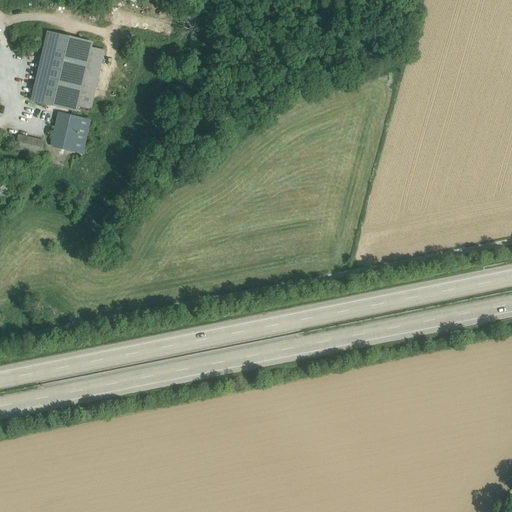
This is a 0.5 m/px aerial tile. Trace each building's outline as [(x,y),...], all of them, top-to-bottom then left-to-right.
[(92,43),(48,33),(32,101),(76,111),(77,107),(91,48),(90,47),(92,43)] [(91,48),(77,107),(90,110),(103,51),(91,48)] [(82,119),(59,113),(52,145),(75,150),(82,119)] [(90,121),(82,119),(75,150),(83,152),(90,121)] [(45,142),(19,136),(16,149),(42,155),(45,142)] [(4,185),(0,188),(0,199),(10,192),(4,185)]
